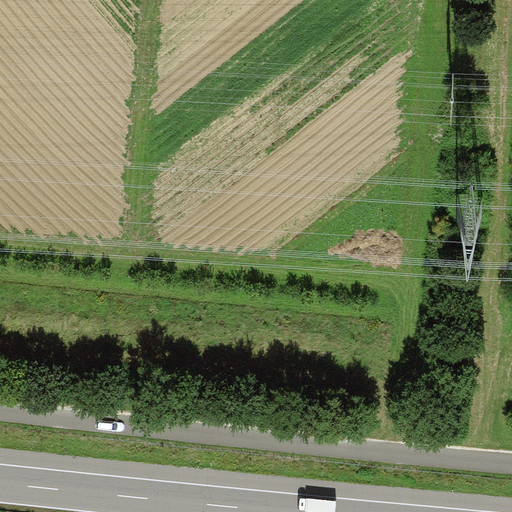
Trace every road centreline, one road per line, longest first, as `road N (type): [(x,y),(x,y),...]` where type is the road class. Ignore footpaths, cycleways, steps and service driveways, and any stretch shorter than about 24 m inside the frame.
road 1 (unclassified): [(511,460),(0,408)]
road 2 (motorway): [(291,511),(0,482)]
